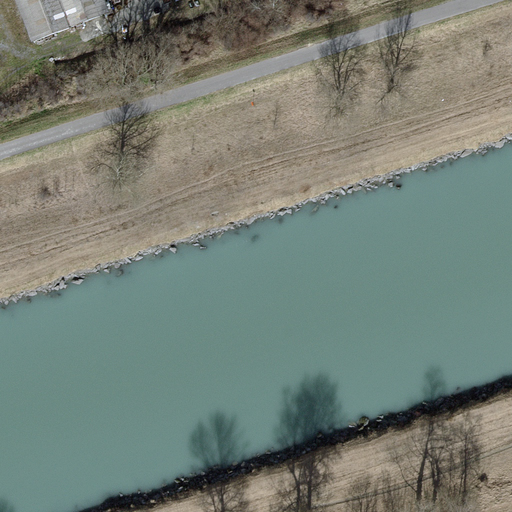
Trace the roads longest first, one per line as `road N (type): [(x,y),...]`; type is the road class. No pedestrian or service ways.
road 1 (track): [(0,151),(472,0)]
road 2 (track): [(0,86),(36,58),(148,17)]
